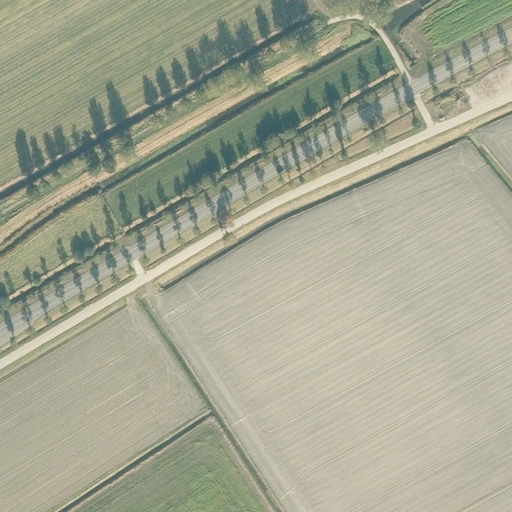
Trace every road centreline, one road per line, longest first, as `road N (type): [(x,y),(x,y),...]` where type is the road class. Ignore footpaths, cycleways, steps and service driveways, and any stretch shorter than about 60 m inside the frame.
road 1 (unclassified): [(0,364),(263,209),(434,130)]
road 2 (primary): [(0,331),(412,90)]
road 3 (unclassified): [(412,90),(366,19),(326,25)]
